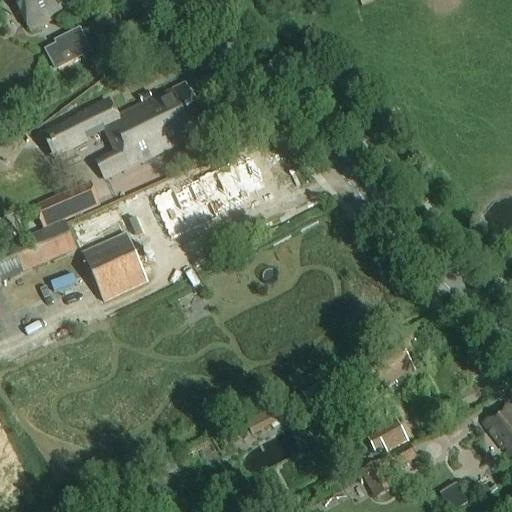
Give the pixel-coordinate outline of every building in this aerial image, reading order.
[(20,0),(27,13),(22,16),(31,33),(89,2),(88,0),(20,0)] [(52,74),(66,67),(90,55),(78,31),(54,43),(51,45),(52,47),(41,53),(52,74)] [(76,125),(49,138),(60,161),(88,147),(84,139),(104,128),(118,158),(98,168),(106,184),(202,135),(195,120),(201,117),(186,88),(118,122),(109,105),(79,121),(81,123),(76,125)] [(244,168),(242,165),(208,182),(210,185),(182,199),(180,195),(163,204),(182,242),(228,219),(226,214),(258,198),(255,192),(271,185),(260,161),(244,168)] [(152,185),(134,194),(144,217),(163,208),(152,185)] [(100,208),(90,186),(34,210),(43,232),(100,208)] [(8,250),(0,253),(0,280),(2,285),(77,253),(70,237),(66,225),(8,250)] [(148,285),(126,237),(82,257),(104,305),(148,285)] [(345,372),(364,404),(416,376),(403,350),(374,365),(371,358),(345,372)] [(336,378),(304,395),(317,421),(350,404),(336,378)] [(511,410),(509,406),(482,426),(511,465),(511,410)] [(277,408),(245,424),(252,438),(284,421),(277,408)] [(388,457),(411,445),(401,426),(370,443),(377,456),(385,452),(388,457)] [(312,462),(302,449),(289,458),(280,445),(257,463),(277,489),(312,462)] [(387,479),(419,462),(412,449),(364,475),(378,501),(394,492),(387,479)]
